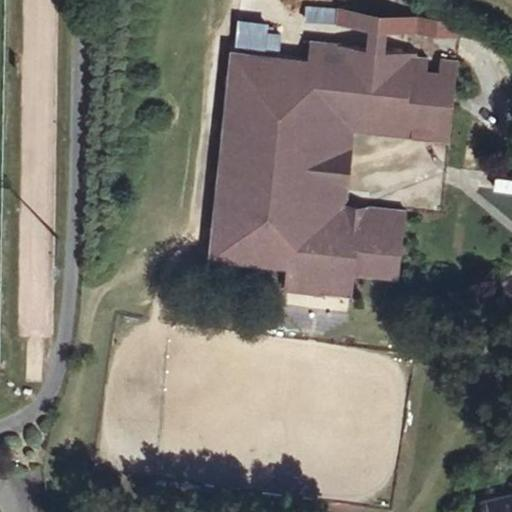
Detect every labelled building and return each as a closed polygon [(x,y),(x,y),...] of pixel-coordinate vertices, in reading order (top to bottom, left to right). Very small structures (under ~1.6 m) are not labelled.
[(465,12),(372,0),(346,0),(345,12),(463,28),(465,12)] [(344,50),(346,32),(316,29),(314,46),(344,50)] [(453,133),(463,53),(445,51),(444,60),(435,59),(419,58),(419,48),(420,41),(346,32),(344,50),(314,46),(234,37),(210,245),(287,254),(284,276),(355,283),(358,262),(401,267),(407,213),(322,202),(334,106),(437,119),(435,131),(453,133)] [(436,50),(419,48),(419,58),(435,59),(436,50)] [(356,121),(435,131),(437,119),(334,106),(322,202),(407,213),(409,201),(347,194),(356,121)] [(511,511),(511,487),(510,487),(480,495),(483,511),(511,511)]
